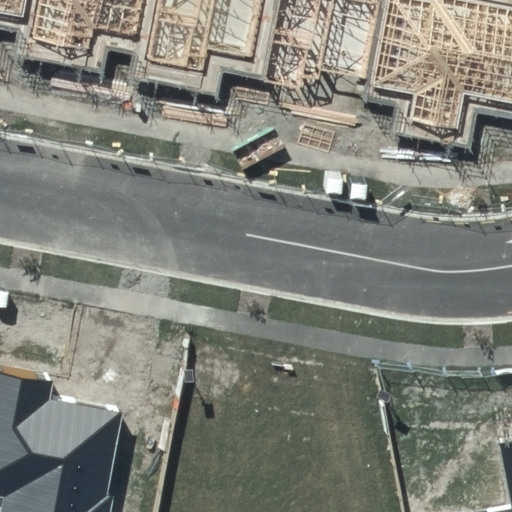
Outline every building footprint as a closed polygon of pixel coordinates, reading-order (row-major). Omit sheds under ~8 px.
[(0,0),(0,10),(21,14),(23,0),(0,0)] [(39,0),(32,38),(92,49),(96,27),(139,36),(144,0),(39,0)] [(157,0),(146,60),(205,72),(209,50),(253,58),(261,0),(157,0)] [(278,0),(262,84),(322,95),(326,73),(369,81),(382,1),(377,0),(278,0)] [(391,0),(374,86),(414,94),(410,119),(458,129),(465,93),(511,102),(511,9),(463,0),(391,0)] [(52,381),(0,368),(0,491),(5,493),(0,511),(109,511),(127,413),(48,399),(52,381)] [(511,507),(488,511),(511,511),(511,447),(500,450),(511,507)]
